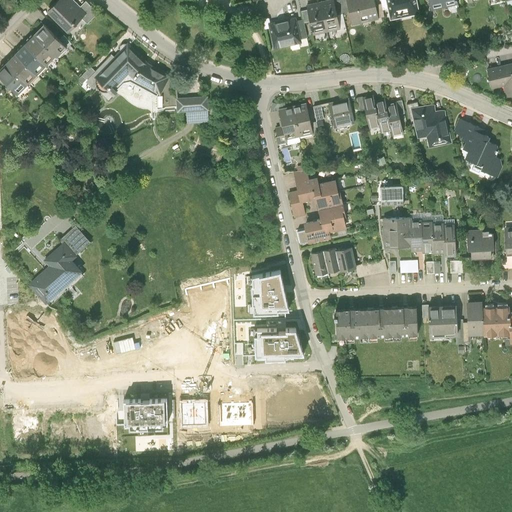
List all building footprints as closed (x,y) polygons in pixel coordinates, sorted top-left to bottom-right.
[(74,0),(57,0),(47,10),(68,31),(82,17),(87,12),(81,6),(74,0)] [(86,0),(81,6),(87,12),(82,17),(88,22),(98,12),(86,0)] [(325,0),(320,1),(326,31),(341,28),(337,14),(334,0),(325,0)] [(334,0),(337,14),(343,13),(343,12),(340,0),(334,0)] [(373,0),(345,0),(348,11),(351,24),(378,17),(375,5),(373,0)] [(416,0),(385,0),(387,8),(389,19),(419,13),(416,0)] [(455,0),(426,0),(428,10),(456,3),(455,0)] [(323,32),(326,31),(320,1),(306,5),(307,8),(309,20),(314,40),(325,37),(323,32)] [(380,3),(375,5),(378,17),(384,16),(382,9),(380,3)] [(309,20),(307,8),(301,10),(303,18),(303,22),(309,20)] [(294,16),(266,23),(272,48),(300,41),(299,38),(295,20),(294,16)] [(303,18),(295,20),(299,38),(307,36),(303,22),(303,18)] [(34,33),(56,54),(57,55),(67,45),(60,38),(44,23),(34,33)] [(26,42),(47,63),(56,54),(34,33),(26,42)] [(60,38),(67,45),(68,46),(73,42),(64,34),(60,38)] [(16,52),(37,73),(47,63),(26,42),(16,52)] [(149,64),(127,42),(125,42),(123,43),(121,45),(121,47),(121,49),(115,56),(111,52),(95,70),(86,79),(93,87),(97,83),(97,85),(98,87),(100,89),(103,90),(105,90),(108,90),(109,90),(114,94),(125,82),(130,81),(159,96),(170,75),(149,64)] [(7,61),(28,83),(37,73),(16,52),(7,61)] [(7,61),(0,68),(0,75),(18,93),(28,83),(7,61)] [(511,61),(485,67),(489,87),(502,85),(505,95),(511,93),(511,61)] [(78,78),(83,82),(86,79),(95,70),(91,65),(78,78)] [(193,95),(177,96),(178,111),(193,110),(210,108),(209,94),(193,95)] [(364,109),(362,97),(361,95),(355,96),(358,110),(364,109)] [(377,124),(372,100),(371,95),(362,97),(364,109),(368,126),(377,124)] [(348,97),(327,102),(333,127),(354,122),(348,97)] [(98,108),(104,101),(100,98),(94,105),(98,108)] [(383,98),(372,100),(377,124),(379,131),(390,129),(385,104),(383,98)] [(395,100),(395,102),(398,113),(404,112),(401,98),(395,100)] [(291,105),(298,136),(312,132),(309,122),(305,101),(291,105)] [(409,120),(413,119),(410,107),(418,105),(417,101),(406,103),(409,120)] [(395,102),(385,104),(390,129),(391,135),(402,133),(398,113),(395,102)] [(418,105),(410,107),(413,119),(416,137),(425,135),(428,146),(451,141),(444,108),(435,109),(433,102),(418,105)] [(320,103),(312,105),(315,119),(323,117),(320,103)] [(291,105),(277,108),(283,132),(284,139),(298,136),(291,105)] [(484,128),(459,116),(453,130),(460,134),(462,146),(466,148),(463,156),(481,164),(480,168),(496,175),(501,165),(499,157),(495,155),(498,149),(497,143),(487,139),(489,135),(482,132),(484,128)] [(316,120),(309,122),(312,132),(312,134),(319,133),(316,120)] [(285,141),(284,139),(283,132),(273,134),(276,143),(285,141)] [(385,163),(383,156),(376,158),(379,165),(385,163)] [(378,170),(369,168),(366,177),(376,179),(378,170)] [(300,201),(313,198),(312,193),(319,191),(317,182),(316,176),(308,178),(307,169),(294,172),(297,189),(300,201)] [(333,179),(317,182),(319,191),(312,193),(313,198),(315,207),(341,202),(340,196),(336,197),(333,179)] [(401,185),(378,186),(379,202),(379,205),(402,204),(401,185)] [(303,214),(300,201),(297,189),(287,192),(292,217),(303,214)] [(315,207),(318,218),(325,217),(328,230),(344,227),(340,209),(342,208),(341,202),(315,207)] [(384,246),(410,245),(408,220),(408,216),(382,217),(384,246)] [(329,237),(328,230),(325,217),(318,218),(301,222),(305,242),(329,237)] [(419,219),(408,220),(410,245),(410,250),(417,250),(421,250),(419,221),(419,219)] [(431,221),(419,221),(421,250),(421,252),(423,252),(432,251),(431,222),(431,221)] [(444,253),(443,223),(443,221),(431,222),(432,251),(432,254),(441,253),(444,253)] [(444,253),(444,255),(448,255),(455,255),(454,223),(443,223),(444,253)] [(60,238),(63,241),(74,254),(89,240),(74,224),(60,238)] [(511,253),(511,224),(503,225),(505,254),(511,253)] [(482,228),(465,229),(466,248),(469,248),(469,258),(489,256),(488,247),(492,247),(491,230),(482,230),(482,228)] [(44,299),(79,268),(70,258),(74,254),(63,241),(45,258),(50,263),(45,268),(35,277),(37,278),(31,283),(44,299)] [(350,246),(333,250),(338,269),(338,271),(355,268),(350,246)] [(327,272),(338,269),(333,250),(333,248),(322,250),(327,272)] [(327,272),(322,250),(310,253),(314,274),(327,272)] [(355,265),(358,277),(387,270),(384,258),(355,265)] [(416,260),(400,260),(400,271),(416,271),(416,260)] [(461,260),(449,260),(450,272),(462,271),(461,260)] [(440,261),(426,261),(426,273),(440,273),(440,261)] [(252,276),(253,313),(278,312),(278,309),(289,309),(280,269),(252,276)] [(480,300),(466,300),(467,321),(467,333),(470,333),(481,333),(480,305),(480,300)] [(454,304),(427,305),(428,316),(429,336),(456,335),(455,319),(454,304)] [(481,335),(507,334),(507,312),(507,304),(480,305),(481,333),(481,335)] [(348,308),(335,309),(336,337),(417,333),(416,305),(402,306),(375,307),(348,308)] [(173,316),(122,335),(127,349),(132,347),(137,361),(188,342),(180,320),(175,322),(173,316)] [(467,333),(467,321),(462,322),(463,341),(471,340),(470,333),(467,333)] [(276,328),(257,329),(257,335),(254,335),(255,356),(265,355),(265,359),(285,359),(285,354),(304,353),(296,328),(285,328),(285,330),(276,331),(276,328)] [(286,398),(266,399),(267,422),(329,416),(315,383),(285,385),(286,398)] [(141,399),(124,399),(124,424),(137,424),(137,428),(155,427),(155,423),(168,423),(167,398),(150,398),(150,399),(141,399)] [(193,400),(180,401),(181,427),(194,426),(193,400)] [(208,426),(206,400),(193,400),(194,426),(208,426)] [(255,400),(241,401),(242,425),(256,425),(255,400)] [(229,401),(215,402),(216,426),(230,426),(229,401)] [(241,401),(229,401),(230,426),(242,425),(241,401)]
